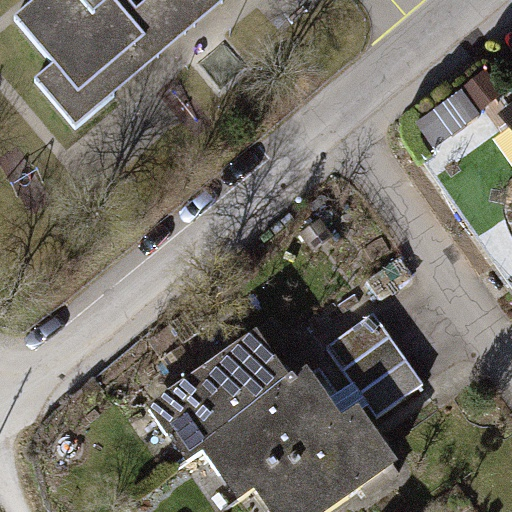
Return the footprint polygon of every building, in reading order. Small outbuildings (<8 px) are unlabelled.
[(39,92),(76,136),(237,0),(52,0),(17,29),(57,76),(39,92)] [(511,115),(501,123),(511,137),(511,115)] [(421,383),(372,316),(326,349),(376,416),(421,383)] [(289,381),(252,332),(147,410),(185,460),(199,449),(289,381)] [(305,369),(289,381),(199,449),(238,500),(251,490),(344,420),(305,369)] [(357,410),(344,420),(251,490),(267,511),(321,511),(393,458),(357,410)]
